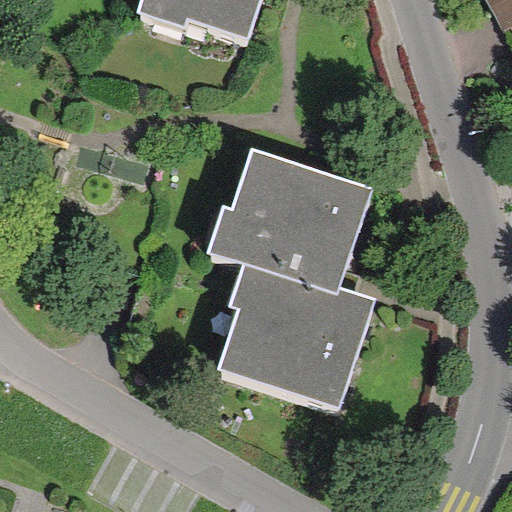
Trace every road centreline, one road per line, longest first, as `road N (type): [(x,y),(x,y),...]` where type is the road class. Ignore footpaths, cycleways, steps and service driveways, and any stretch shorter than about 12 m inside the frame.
road 1 (residential): [(482,435),(494,302),(479,211),(413,0)]
road 2 (residential): [(0,311),(59,363),(302,511)]
